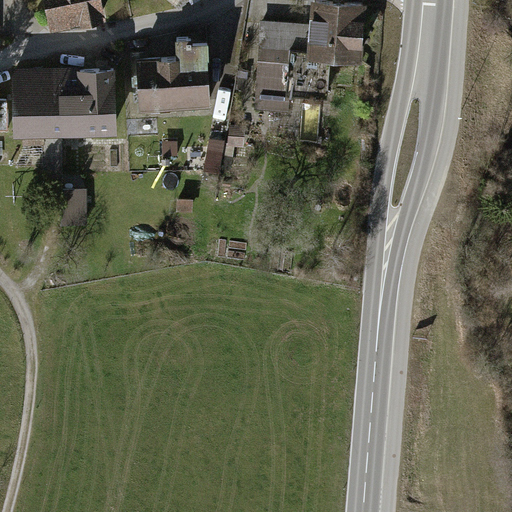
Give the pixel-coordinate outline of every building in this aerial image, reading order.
[(108,0),(48,0),(52,15),(109,3),(108,0)] [(373,5),(316,1),(311,60),(369,64),(373,5)] [(187,61),(143,62),(144,112),(224,110),(224,74),(187,75),(187,61)] [(122,68),(17,72),(19,142),(125,138),(122,68)] [(63,221),(86,222),(87,187),(63,186),(63,221)]
